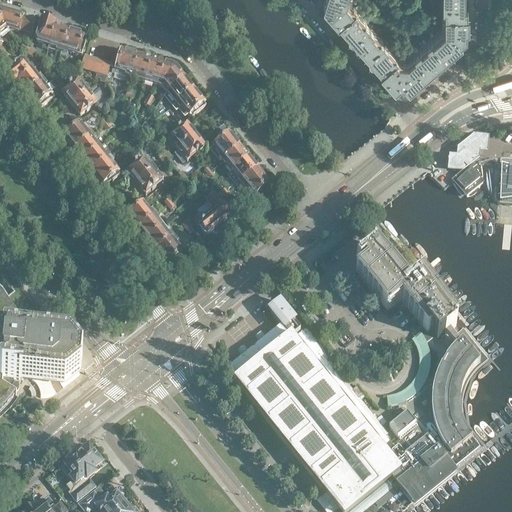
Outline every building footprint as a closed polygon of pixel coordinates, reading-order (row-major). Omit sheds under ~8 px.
[(353,9),(346,1),(345,0),(324,0),(323,5),(338,23),(339,22),(353,9)] [(441,0),(441,5),(443,5),(443,13),(466,13),(466,0),(464,0),(463,0),(441,0)] [(369,23),(365,18),(363,20),(357,12),(358,10),(355,7),(353,9),(339,22),(348,31),(348,34),(350,36),(352,36),(353,37),(369,23)] [(18,31),(22,19),(0,12),(0,23),(7,32),(10,31),(18,33),(19,31),(18,31)] [(466,35),(466,27),(468,27),(468,13),(466,13),(443,13),(443,31),(431,41),(445,56),(462,41),(460,40),(466,35)] [(25,32),(28,21),(22,19),(18,31),(19,31),(25,32)] [(31,34),(35,22),(28,21),(25,32),(26,33),(31,34)] [(49,47),(55,28),(55,27),(41,22),(35,40),(37,44),(49,47)] [(383,39),(379,34),(377,36),(372,30),(374,28),(369,23),(353,37),(367,54),(383,39)] [(61,54),(68,32),(55,28),(49,47),(48,49),(47,50),(61,54)] [(81,57),(87,38),(68,32),(61,54),(67,56),(68,55),(67,55),(68,53),(81,57)] [(408,88),(428,71),(415,56),(408,61),(403,60),(404,54),(403,50),(404,41),(404,33),(401,32),(400,37),(399,52),(397,55),(396,56),(381,70),(380,71),(394,87),(400,82),(403,82),(408,88)] [(397,55),(397,54),(395,53),(392,53),(386,46),(388,44),(383,39),(367,54),(368,55),(368,57),(370,60),(372,60),(381,70),(396,56),(397,55)] [(445,56),(431,41),(429,39),(424,44),(425,46),(420,51),(418,49),(413,54),(415,56),(428,71),(445,56)] [(0,63),(9,56),(5,51),(0,55),(0,63)] [(131,78),(137,57),(118,52),(114,66),(110,65),(107,77),(105,81),(111,83),(113,75),(125,78),(124,81),(130,83),(131,78)] [(13,61),(10,57),(9,56),(0,63),(0,64),(4,69),(13,61)] [(144,82),(151,61),(137,57),(131,78),(144,82)] [(88,71),(91,60),(85,58),(82,69),(88,71)] [(94,73),(98,61),(91,60),(88,71),(94,73)] [(100,75),(104,63),(98,61),(94,73),(97,74),(100,75)] [(157,86),(164,65),(151,61),(144,82),(157,86)] [(32,72),(24,63),(20,63),(6,74),(15,86),(17,85),(16,85),(32,72)] [(107,77),(110,65),(104,63),(100,75),(102,75),(107,77)] [(185,80),(178,72),(178,71),(178,70),(178,69),(177,69),(177,68),(176,67),(175,67),(174,66),(173,66),(172,66),(171,66),(170,67),(164,65),(157,86),(161,87),(167,94),(185,80)] [(25,96),(43,81),(34,70),(33,71),(32,72),(16,85),(17,85),(25,96)] [(71,106),(89,92),(79,80),(78,81),(79,82),(72,87),(71,86),(67,90),(68,91),(62,95),(71,106)] [(176,105),(193,91),(185,80),(167,94),(176,105)] [(53,99),(44,88),(46,87),(47,86),(43,81),(25,96),(38,111),(53,99)] [(206,107),(193,91),(176,105),(180,110),(180,109),(182,108),(190,119),(206,107)] [(90,109),(97,104),(98,104),(89,92),(71,106),(80,117),(86,113),(86,114),(91,110),(90,109)] [(75,151),(92,137),(88,132),(87,133),(88,133),(86,134),(77,123),(62,135),(75,151)] [(178,151),(195,137),(186,126),(181,131),(180,129),(176,133),(177,134),(170,139),(169,139),(168,139),(178,151)] [(239,149),(227,133),(212,145),(221,157),(219,158),(219,157),(218,158),(222,163),(239,149)] [(83,162),(101,147),(92,137),(75,151),(83,162)] [(198,153),(204,148),(195,137),(178,151),(187,163),(188,162),(187,161),(194,156),(195,157),(199,154),(198,153)] [(457,149),(450,155),(448,175),(464,176),(479,164),(489,160),(491,147),(491,139),(472,137),(457,149)] [(92,173),(110,159),(101,147),(83,162),(92,173)] [(231,173),(248,159),(239,149),(222,163),(231,173)] [(163,182),(154,170),(145,158),(144,159),(144,160),(138,165),(137,164),(133,168),(133,169),(128,173),(145,195),(151,191),(152,192),(156,188),(155,187),(162,182),(162,183),(163,182)] [(120,176),(111,165),(112,164),(113,163),(110,159),(92,173),(104,188),(120,176)] [(239,184),(257,170),(248,159),(231,173),(239,184)] [(511,206),(511,160),(505,160),(501,160),(497,205),(511,206)] [(479,182),(481,181),(479,166),(455,184),(466,198),(482,185),(479,182)] [(268,186),(269,185),(267,182),(267,180),(264,176),(262,176),(261,176),(257,170),(239,184),(244,190),(245,190),(245,189),(246,188),(256,200),(258,200),(262,197),(262,195),(270,189),(268,186)] [(231,215),(225,208),(230,204),(227,200),(224,197),(221,193),(220,193),(216,196),(215,196),(213,198),(212,198),(210,200),(207,202),(215,211),(213,213),(211,213),(207,216),(207,218),(205,219),(202,215),(194,222),(205,236),(209,233),(210,233),(213,231),(213,230),(223,222),(225,222),(227,220),(227,218),(231,215)] [(156,217),(152,211),(151,212),(150,213),(141,202),(126,215),(139,231),(156,217)] [(147,241),(165,228),(156,217),(139,231),(147,241)] [(195,227),(189,220),(186,223),(189,226),(191,230),(195,227)] [(156,252),(173,238),(165,228),(147,241),(156,252)] [(185,257),(175,245),(176,244),(177,244),(178,244),(173,238),(156,252),(160,257),(160,258),(160,260),(163,264),(165,264),(167,266),(168,266),(171,269),(178,263),(181,263),(185,259),(185,257)] [(392,489),(395,492),(399,488),(414,507),(455,474),(452,470),(479,449),(472,440),(470,438),(469,435),(467,433),(466,431),(465,429),(464,426),(463,424),(462,421),(461,419),(461,416),(460,414),(460,411),(460,409),(459,406),(459,402),(460,400),(460,397),(460,395),(461,392),(462,390),(463,387),(463,385),(465,382),(466,380),(467,378),(468,375),(470,373),(471,371),(473,369),(475,367),(478,365),(480,363),(462,341),(459,344),(449,332),(456,327),(453,324),(456,321),(456,320),(457,320),(454,316),(453,317),(451,314),(452,313),(449,310),(448,311),(446,308),(447,307),(444,304),(443,304),(441,302),(442,301),(439,297),(438,298),(436,295),(437,295),(434,291),(433,292),(431,289),(432,288),(429,285),(428,286),(426,283),(427,282),(424,279),(423,279),(420,276),(402,291),(400,289),(406,285),(405,284),(406,284),(403,279),(402,280),(400,278),(401,277),(398,274),(397,275),(395,272),(396,271),(393,268),(392,268),(390,266),(391,265),(388,261),(387,262),(385,259),(386,259),(383,255),(382,256),(380,253),(381,252),(378,249),(377,250),(375,247),(355,262),(359,267),(364,262),(366,264),(355,273),(358,276),(357,277),(360,280),(361,280),(363,282),(362,283),(365,287),(366,286),(368,288),(367,289),(370,293),(371,292),(373,295),(372,295),(375,299),(376,298),(378,301),(377,302),(380,305),(381,304),(386,311),(397,302),(398,304),(401,301),(402,302),(401,302),(404,305),(403,306),(406,309),(407,309),(409,311),(408,312),(411,316),(412,315),(414,318),(413,318),(416,322),(417,321),(419,324),(418,325),(421,328),(422,327),(427,333),(422,337),(420,334),(414,339),(415,342),(417,344),(418,346),(419,348),(419,349),(420,352),(421,354),(421,356),(422,358),(422,359),(422,361),(422,363),(422,365),(422,366),(422,369),(421,372),(420,374),(420,376),(418,379),(417,382),(416,384),(415,385),(420,391),(418,393),(417,395),(415,396),(413,398),(412,399),(409,401),(405,395),(403,396),(401,397),(399,398),(396,399),(394,399),(392,400),(389,400),(387,401),(387,409),(390,409),(392,409),(394,408),(398,407),(415,428),(392,446),(403,460),(405,459),(409,465),(366,499),(371,506),(392,489)] [(0,411),(2,410),(5,408),(7,405),(9,403),(11,400),(13,397),(15,395),(13,394),(14,392),(15,392),(15,393),(16,392),(17,392),(18,392),(18,391),(18,390),(19,390),(19,389),(18,388),(18,387),(17,386),(16,386),(15,386),(14,386),(13,382),(22,383),(64,388),(79,376),(81,363),(68,348),(27,343),(17,342),(19,339),(20,339),(21,339),(22,339),(23,339),(24,338),(24,337),(24,336),(24,335),(24,334),(23,333),(22,333),(21,333),(20,333),(20,331),(22,330),(20,327),(19,324),(18,321),(16,318),(14,315),(12,312),(10,309),(8,306),(6,304),(3,301),(1,299),(0,298),(0,411)] [(295,322),(281,305),(280,303),(269,312),(283,330),(284,331),(293,323),(295,322)] [(392,446),(336,376),(325,363),(331,359),(313,336),(307,329),(294,340),(292,338),(300,331),(293,323),(284,331),(283,330),(267,343),(264,340),(260,343),(263,346),(250,358),(247,354),(243,357),(246,361),(229,374),(248,399),(257,410),(285,445),(321,490),(322,490),(321,490),(325,495),(322,497),(329,505),(334,511),(336,511),(338,511),(350,511),(366,499),(409,465),(405,459),(403,460),(392,446)] [(363,395),(357,388),(351,392),(358,400),(363,395)] [(88,480),(95,474),(100,470),(97,468),(102,464),(95,456),(96,454),(91,447),(89,449),(88,448),(77,457),(76,455),(67,462),(68,464),(65,467),(73,477),(69,480),(71,483),(67,487),(72,493),(69,495),(76,504),(95,489),(88,480)] [(117,511),(125,506),(120,499),(123,497),(124,496),(120,492),(112,499),(110,496),(104,501),(100,495),(102,493),(98,489),(78,505),(82,511),(90,511),(92,510),(93,511),(117,511)] [(67,511),(68,511),(57,498),(45,509),(38,501),(31,507),(29,508),(27,506),(23,510),(25,511),(23,511),(67,511)]
